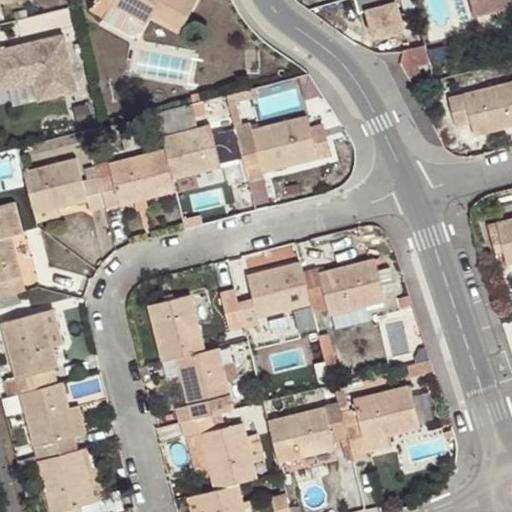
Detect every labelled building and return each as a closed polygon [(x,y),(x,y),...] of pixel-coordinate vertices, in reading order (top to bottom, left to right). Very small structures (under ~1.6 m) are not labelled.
[(108,0),(148,23),(151,15),(179,31),(195,0),(108,0)] [(364,0),(372,34),(408,26),(401,0),(364,0)] [(511,0),(473,0),(477,14),(511,4),(511,0)] [(54,95),(78,89),(65,33),(0,48),(0,88),(36,80),(51,77),(54,95)] [(426,43),(405,49),(401,63),(409,77),(421,73),(419,66),(430,63),(426,43)] [(304,91),(318,87),(310,73),(300,75),(304,91)] [(40,98),(54,95),(51,77),(36,80),(40,98)] [(475,134),(511,124),(511,81),(449,98),(453,111),(468,108),(471,121),(475,134)] [(259,95),(257,85),(249,87),(227,93),(229,102),(259,95)] [(229,102),(227,93),(204,99),(207,113),(208,114),(231,108),(229,102)] [(207,113),(204,99),(186,104),(190,117),(207,113)] [(468,108),(453,111),(457,125),(471,121),(468,108)] [(242,153),(248,178),(264,174),(263,170),(330,152),(322,124),(309,127),(306,116),(253,129),(250,123),(236,126),(242,153)] [(210,125),(163,137),(166,149),(170,164),(173,176),(220,165),(210,125)] [(106,206),(176,188),(173,176),(170,164),(166,149),(110,163),(114,175),(99,179),(102,190),(105,204),(106,206)] [(78,158),(26,172),(31,194),(35,211),(59,206),(88,198),(91,208),(105,204),(102,190),(99,179),(98,176),(83,180),(78,158)] [(0,205),(0,295),(25,289),(11,234),(23,231),(15,202),(0,205)] [(35,211),(37,220),(61,214),(59,206),(35,211)] [(511,218),(497,222),(499,229),(504,252),(509,273),(511,272),(511,218)] [(504,252),(499,229),(490,231),(496,254),(504,252)] [(318,267),(302,271),(313,310),(328,306),(329,312),(385,299),(382,289),(377,269),(375,258),(319,273),(318,267)] [(302,271),(300,261),(249,274),(250,286),(234,290),(243,324),(246,332),(261,328),(260,323),(313,310),(302,271)] [(377,269),(382,289),(394,285),(389,266),(377,269)] [(234,290),(235,289),(221,292),(231,328),(243,324),(234,290)] [(149,304),(162,361),(177,358),(206,350),(191,294),(149,304)] [(52,309),(44,311),(53,345),(62,344),(52,309)] [(44,385),(59,381),(55,367),(59,366),(53,345),(44,311),(3,321),(17,378),(6,380),(9,394),(22,391),(44,385)] [(511,317),(503,320),(511,346),(511,317)] [(329,332),(319,335),(325,355),(334,352),(329,332)] [(177,407),(180,421),(211,414),(227,410),(224,400),(231,398),(227,379),(223,365),(219,347),(206,350),(177,358),(189,404),(177,407)] [(325,355),(329,371),(338,369),(334,352),(325,355)] [(236,360),(223,365),(227,379),(244,375),(241,365),(237,366),(236,360)] [(69,407),(62,381),(59,381),(44,385),(22,391),(38,454),(39,459),(65,452),(79,448),(75,433),(69,407)] [(349,446),(352,457),(368,453),(367,449),(392,443),(390,433),(420,425),(411,386),(355,399),(357,407),(339,410),(346,436),(349,446)] [(346,436),(339,410),(337,403),(268,421),(279,461),(335,448),(333,439),(346,436)] [(80,404),(69,407),(75,433),(87,430),(80,404)] [(211,414),(180,421),(184,435),(186,435),(199,432),(210,472),(214,489),(237,483),(243,481),(259,477),(255,461),(248,435),(245,421),(216,428),(211,414)] [(199,432),(186,435),(195,467),(200,466),(202,473),(210,472),(199,432)] [(259,432),(248,435),(255,461),(265,459),(259,432)] [(84,511),(82,504),(106,498),(97,464),(93,466),(88,446),(79,448),(65,452),(39,459),(37,459),(50,511),(84,511)] [(38,454),(17,459),(19,464),(37,459),(39,459),(38,454)] [(196,494),(200,511),(244,511),(237,483),(214,489),(196,494)] [(200,511),(196,494),(188,496),(191,511),(200,511)] [(276,511),(292,511),(288,494),(273,497),(276,511)]
